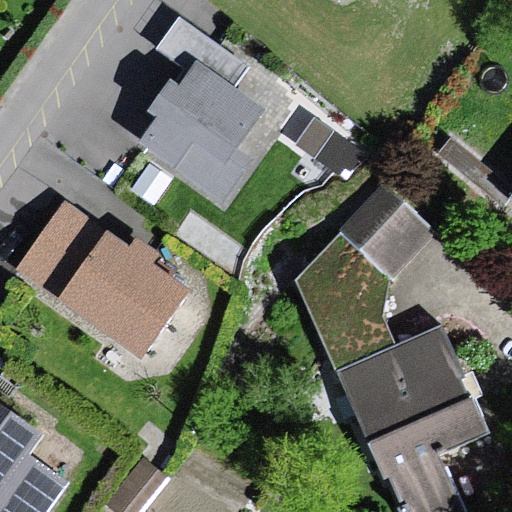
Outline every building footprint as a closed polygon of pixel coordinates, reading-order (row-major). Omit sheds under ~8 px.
[(133,124),(122,148),(219,216),(240,166),(227,153),(251,122),(177,64),(159,90),(152,85),(127,112),(133,124)] [(511,181),(493,204),(511,219),(511,181)] [(436,230),(385,183),(297,278),(337,370),(397,346),(384,318),(390,279),(436,230)] [(69,200),(18,267),(140,355),(191,291),(69,200)] [(397,346),(337,370),(395,511),(471,511),(443,460),(491,436),(444,327),(397,346)] [(0,511),(36,511),(52,486),(10,464),(19,438),(0,424),(0,511)] [(140,511),(169,479),(145,458),(107,502),(118,511),(140,511)]
